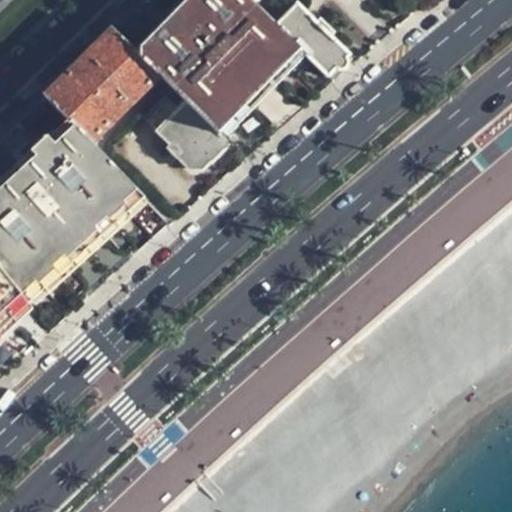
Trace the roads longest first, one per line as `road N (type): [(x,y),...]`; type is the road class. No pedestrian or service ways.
road 1 (primary): [(499,0),(229,231),(0,443)]
road 2 (primary): [(19,511),(268,282),(511,73)]
road 3 (secondary): [(0,90),(91,0)]
